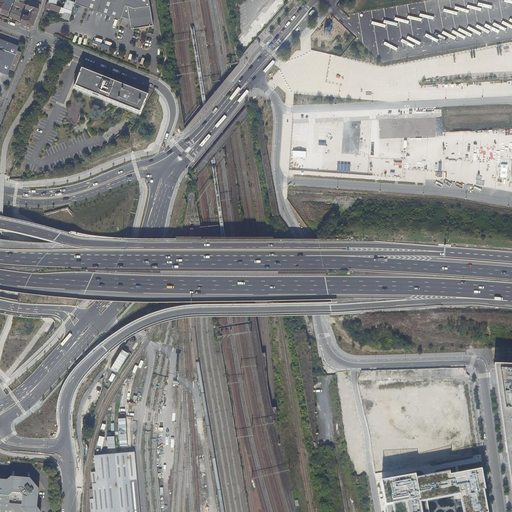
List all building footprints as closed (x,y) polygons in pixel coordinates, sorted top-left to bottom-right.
[(26,9),(27,5),(27,4),(19,2),(15,0),(15,2),(14,3),(9,16),(20,20),(23,13),(20,12),(18,11),(16,10),(17,9),(18,6),(22,7),(21,10),(25,12),(26,9)] [(27,5),(39,9),(40,9),(42,4),(32,1),(30,0),(29,0),(28,1),(27,4),(27,5)] [(69,0),(66,0),(63,8),(72,11),(74,4),(75,2),(70,0),(69,0)] [(149,0),(75,0),(75,2),(74,4),(120,20),(121,17),(130,20),(131,29),(134,29),(133,27),(150,24),(150,26),(153,26),(149,0)] [(281,0),(273,0),(237,43),(244,49),(284,2),(281,0)] [(4,4),(1,12),(8,15),(12,6),(10,6),(11,4),(9,4),(9,5),(6,4),(7,3),(6,2),(5,4),(4,3),(4,4)] [(64,15),(63,18),(69,20),(72,11),(63,8),(48,2),(46,7),(63,13),(64,15)] [(21,21),(20,23),(30,27),(33,25),(39,9),(27,5),(26,9),(29,10),(30,11),(29,16),(25,15),(26,14),(24,13),(21,21)] [(0,70),(9,74),(11,69),(14,70),(21,51),(17,50),(18,46),(0,38),(0,70)] [(302,91),(324,63),(318,58),(301,79),(288,68),(282,75),(302,91)] [(147,96),(81,69),(73,87),(140,115),(147,96)] [(285,98),(291,95),(287,86),(281,88),(285,98)] [(130,348),(135,342),(130,338),(125,345),(130,348)] [(120,349),(109,368),(118,373),(129,354),(120,349)] [(497,388),(511,388),(511,363),(493,362),(495,376),(497,388)] [(467,403),(472,403),(467,367),(453,369),(454,376),(463,375),(465,389),(462,389),(463,401),(466,400),(467,403)] [(511,388),(497,388),(504,441),(511,440),(511,388)] [(94,511),(140,511),(136,452),(131,452),(123,453),(118,454),(110,454),(95,456),(97,471),(98,488),(93,489),(94,499),(94,511)] [(487,511),(484,490),(485,490),(482,469),(450,475),(450,472),(417,478),(416,474),(381,481),(386,506),(406,503),(407,511),(487,511)] [(0,511),(36,511),(38,493),(33,487),(33,486),(32,486),(30,488),(29,486),(29,485),(30,482),(11,481),(8,483),(8,484),(0,483),(0,511)]
